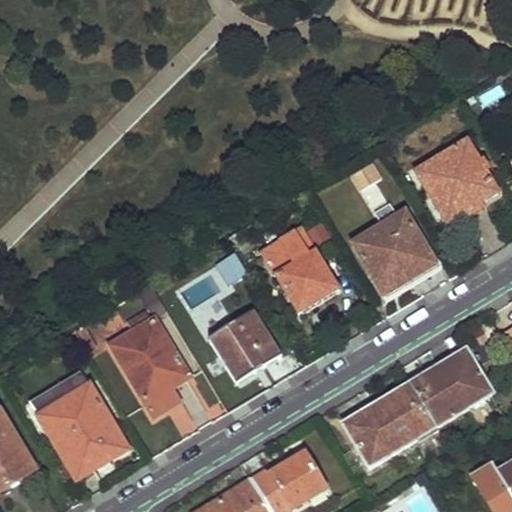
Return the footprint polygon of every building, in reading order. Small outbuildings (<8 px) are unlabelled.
[(417,173),(447,224),(498,194),(466,143),(417,173)] [(359,192),(383,178),(374,162),(349,176),(359,192)] [(355,247),(385,297),(436,267),(406,216),(355,247)] [(263,255),(300,314),(338,290),(302,232),(263,255)] [(227,288),(250,275),(236,252),(214,265),(227,288)] [(167,313),(151,286),(137,294),(144,304),(163,315),(167,313)] [(252,314),(208,341),(236,387),(281,359),(252,314)] [(111,348),(146,407),(174,389),(189,380),(154,322),(111,348)] [(492,396),(468,356),(411,389),(436,430),(492,396)] [(31,404),(39,418),(89,388),(80,374),(31,404)] [(208,379),(189,389),(208,424),(227,414),(208,379)] [(39,418),(78,482),(128,452),(89,388),(39,418)] [(174,389),(146,407),(155,422),(184,404),(174,389)] [(436,430),(411,389),(345,428),(371,470),(436,430)] [(188,407),(171,413),(180,439),(197,433),(188,407)] [(0,492),(34,472),(0,415),(0,492)] [(287,470),(285,466),(253,484),(270,511),(290,511),(326,491),(307,458),(287,470)] [(511,511),(511,464),(497,473),(493,466),(473,478),(493,511),(511,511)] [(270,511),(253,484),(205,511),(270,511)]
